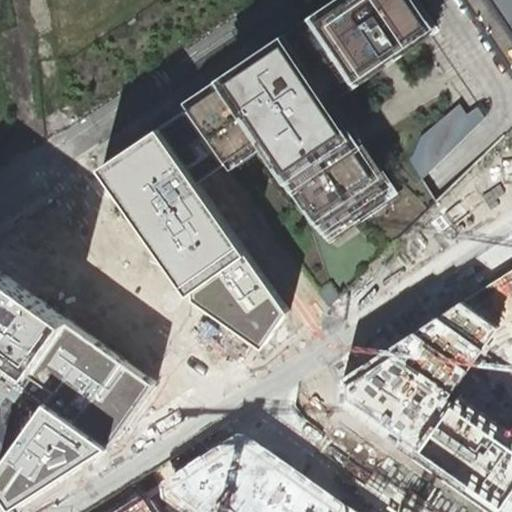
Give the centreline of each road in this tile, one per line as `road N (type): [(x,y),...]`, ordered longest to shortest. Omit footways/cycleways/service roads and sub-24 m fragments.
road 1 (residential): [(64,511),(511,234)]
road 2 (residential): [(286,0),(0,191)]
road 3 (unknown): [(250,398),(407,511)]
